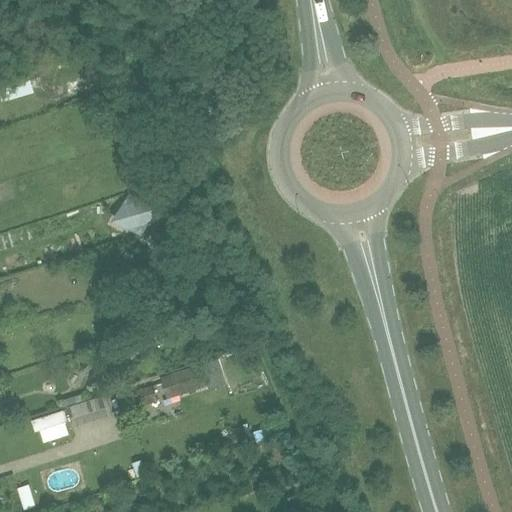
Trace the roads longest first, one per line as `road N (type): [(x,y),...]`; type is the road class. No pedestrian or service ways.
road 1 (track): [(336,511),(180,169)]
road 2 (primary): [(373,284),(434,511)]
road 3 (primary): [(314,98),(291,116),(279,158),(297,197),(337,214)]
